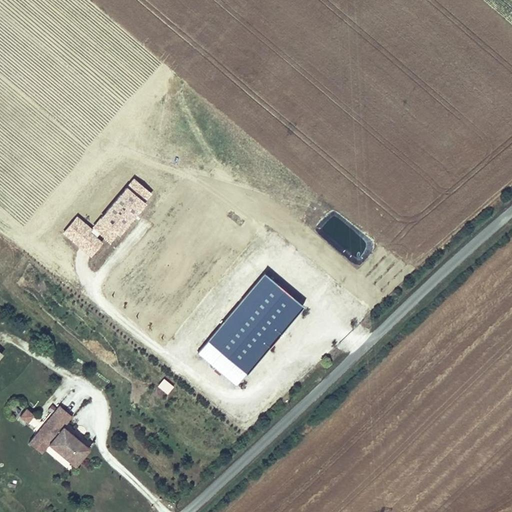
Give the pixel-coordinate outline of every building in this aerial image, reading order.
[(63,232),(84,249),(91,255),(103,241),(96,235),(100,231),(111,241),(119,232),(121,234),(147,203),(145,201),(153,193),(135,178),(94,226),(92,228),(77,215),(75,218),(63,232)] [(364,261),(364,246),(350,246),(350,261),(364,261)] [(197,354),(235,386),(302,306),(264,274),(197,354)] [(52,416),(64,427),(68,422),(73,416),(60,406),(52,416)] [(28,408),(21,416),(29,422),(35,415),(28,408)] [(52,441),(50,444),(76,466),(91,448),(64,427),(52,416),(40,431),(52,441)] [(52,441),(40,431),(38,433),(30,443),(42,453),(50,444),(52,441)]
